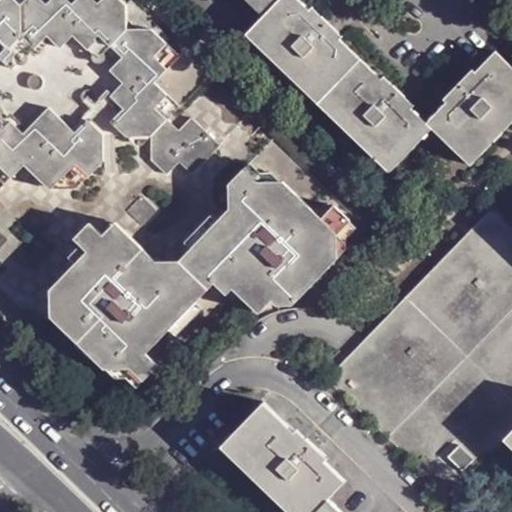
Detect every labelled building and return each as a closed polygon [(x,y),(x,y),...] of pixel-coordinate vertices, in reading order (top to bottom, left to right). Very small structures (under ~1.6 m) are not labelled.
[(0,0),(0,47),(6,53),(18,41),(14,38),(14,8),(8,1),(6,0),(0,0)] [(14,8),(22,0),(9,0),(8,1),(14,8)] [(120,9),(110,0),(99,0),(92,7),(84,0),(73,0),(66,7),(58,0),(47,0),(41,8),(33,1),(32,0),(22,0),(14,8),(14,38),(18,41),(28,50),(40,38),(54,52),(66,39),(81,53),(91,44),(90,42),(94,38),(105,49),(120,33),(120,9)] [(47,0),(33,0),(33,1),(41,8),(47,0)] [(427,137),(434,130),(429,124),(422,117),(299,0),(280,0),(266,15),(248,34),(393,173),(427,137)] [(250,0),(266,15),(280,0),(250,0)] [(144,33),(120,33),(105,49),(116,61),(104,74),(118,87),(103,100),(117,113),(105,126),(119,140),(143,140),(159,124),(147,112),(160,99),(148,87),(159,73),(153,67),(146,60),(159,47),(144,33)] [(6,53),(0,47),(0,128),(4,125),(16,137),(41,111),(69,137),(81,124),(94,137),(103,128),(105,126),(117,113),(103,100),(118,87),(104,74),(116,61),(105,49),(94,38),(90,42),(91,44),(81,53),(66,39),(54,52),(40,38),(28,50),(18,41),(6,53)] [(166,54),(159,47),(146,60),(153,67),(166,54)] [(472,166),(511,125),(511,65),(498,52),(478,72),(475,65),(444,96),(449,103),(429,124),(434,130),(472,166)] [(166,54),(153,67),(159,73),(172,62),(166,54)] [(147,112),(159,124),(173,111),(160,99),(147,112)] [(96,165),(94,137),(81,124),(69,137),(41,111),(16,137),(4,125),(0,128),(0,177),(3,181),(16,168),(43,194),(59,178),(68,167),(81,180),(96,165)] [(159,124),(143,140),(143,164),(159,178),(170,166),(185,178),(212,150),(184,123),(171,134),(159,124)] [(72,190),(81,180),(68,167),(59,178),(72,190)] [(330,239),(315,224),(276,186),(251,186),(237,174),(222,190),(223,214),(211,226),(185,254),(173,265),(149,266),(109,227),(96,240),(81,255),(69,267),(42,294),(44,321),(98,374),(122,373),(135,386),(150,372),(139,359),(163,333),(188,307),(208,288),(220,300),(226,294),(251,319),(263,314),(265,306),(270,311),(286,310),(331,263),(330,239)] [(511,431),(511,222),(495,207),(326,381),(447,498),(498,447),(511,431)] [(327,210),(315,224),(330,239),(332,240),(344,226),(327,210)] [(185,254),(211,226),(204,219),(178,247),(185,254)] [(74,249),(81,255),(96,240),(83,226),(67,243),(74,249)] [(349,232),(344,226),(332,240),(336,246),(349,232)] [(357,238),(349,232),(336,246),(339,248),(339,255),(357,238)] [(332,240),(330,239),(331,263),(339,255),(339,248),(336,246),(332,240)] [(62,262),(69,267),(81,255),(74,249),(62,262)] [(195,314),(188,307),(163,333),(169,340),(195,314)] [(123,398),(135,386),(122,373),(98,374),(123,398)] [(447,498),(326,381),(320,388),(441,504),(447,498)] [(334,496),(342,488),(321,468),(325,464),(304,443),(300,447),(260,407),(218,451),(279,511),(317,511),(324,506),(334,496)] [(511,431),(498,447),(511,460),(511,431)]
